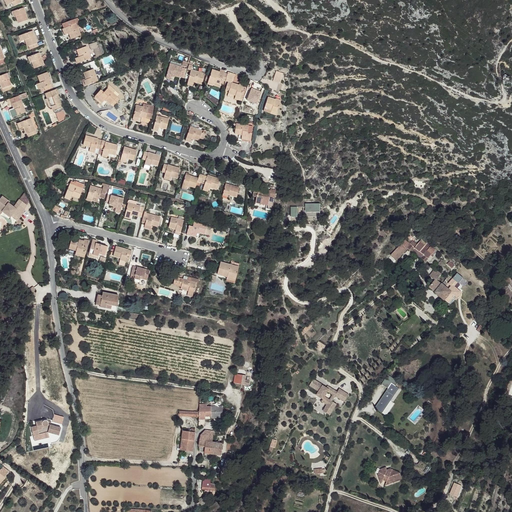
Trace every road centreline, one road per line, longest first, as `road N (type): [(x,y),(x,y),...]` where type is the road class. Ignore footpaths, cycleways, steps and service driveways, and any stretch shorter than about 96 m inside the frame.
road 1 (residential): [(86,511),(44,218),(0,115)]
road 2 (track): [(64,366),(240,397),(235,427),(199,427),(192,459),(81,458)]
road 3 (residential): [(33,0),(59,74),(80,110),(103,127),(216,152),(222,134),(213,116),(192,107)]
road 4 (residential): [(387,291),(336,343),(336,360),(365,389),(325,511)]
road 5 (track): [(268,0),(287,16),(281,30),(249,6),(237,5),(233,16),(263,61),(257,75)]
road 6 (residential): [(108,0),(157,40),(257,75)]
